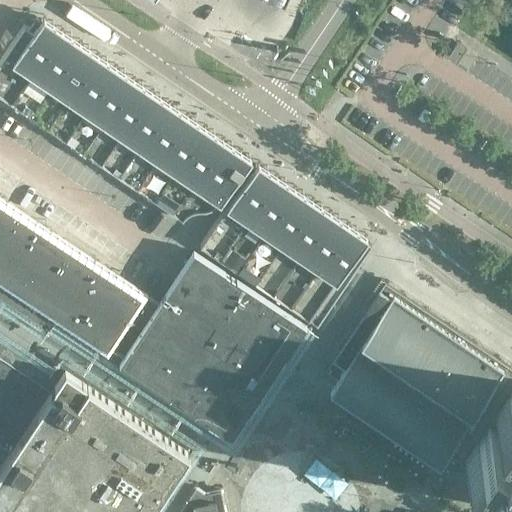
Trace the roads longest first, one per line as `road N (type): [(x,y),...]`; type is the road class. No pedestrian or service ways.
road 1 (residential): [(258,128),(68,0)]
road 2 (secondary): [(258,128),(342,0)]
road 3 (residential): [(365,200),(258,128)]
road 4 (residential): [(465,273),(458,257),(417,226),(365,200)]
road 5 (residential): [(365,200),(449,271),(465,273)]
